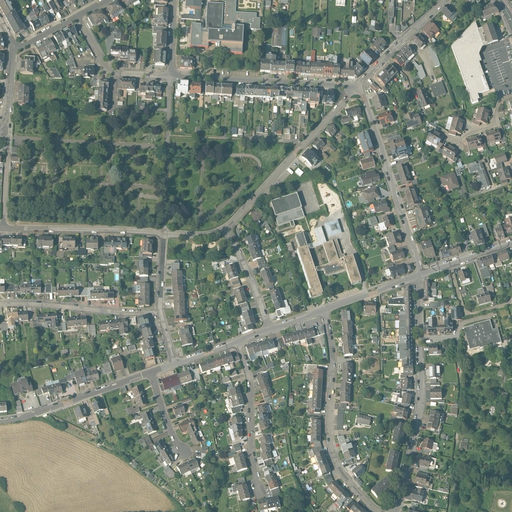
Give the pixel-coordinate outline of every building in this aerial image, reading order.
[(20,24),(11,8),(13,7),(11,1),(9,3),(7,0),(0,4),(0,8),(15,36),(24,31),(26,30),(22,23),(20,24)] [(60,6),(57,0),(56,1),(55,1),(53,2),(59,13),(61,12),(60,11),(62,10),(60,6)] [(130,0),(122,0),(123,0),(121,2),(123,6),(125,4),(127,8),(133,5),(130,0)] [(186,0),(186,9),(195,10),(200,10),(201,0),(186,0)] [(221,32),(208,31),(208,30),(205,30),(201,30),(201,26),(192,25),(190,47),(208,48),(208,43),(221,44),(220,53),(242,54),(244,28),(259,29),(260,19),(256,19),(256,14),(235,13),(236,0),(223,0),(223,4),(221,32)] [(59,13),(53,2),(50,3),(50,4),(49,5),(54,14),(56,13),(56,15),(59,13)] [(121,2),(118,3),(112,6),(117,14),(122,11),(120,7),(123,6),(121,2)] [(455,13),(449,5),(442,12),(449,19),(455,13)] [(499,13),(491,5),(483,12),(485,18),(499,13)] [(117,14),(112,6),(107,9),(104,10),(107,15),(109,13),(113,20),(119,17),(117,14)] [(102,11),(96,14),(101,23),(104,21),(106,25),(108,24),(106,20),(104,16),(107,15),(104,10),(102,12),(102,11)] [(163,10),(158,10),(155,10),(155,16),(154,16),(154,18),(167,19),(168,11),(163,10)] [(200,10),(195,10),(195,18),(192,18),(193,17),(189,17),(181,16),(181,19),(200,21),(200,10)] [(96,14),(91,18),(88,19),(90,23),(92,27),(92,28),(101,23),(96,14)] [(45,16),(44,17),(43,15),(40,16),(40,18),(41,19),(38,20),(42,28),(49,24),(45,16)] [(154,18),(153,18),(154,20),(157,20),(157,26),(161,26),(161,28),(163,28),(163,26),(167,26),(167,19),(154,18)] [(38,20),(30,24),(34,33),(42,28),(38,20)] [(404,21),(399,25),(403,31),(408,28),(404,21)] [(439,32),(431,23),(422,31),(431,40),(439,32)] [(480,65),(479,63),(479,61),(476,55),(479,49),(481,46),(488,43),(482,29),(478,30),(475,23),(474,24),(452,48),(472,105),(478,103),(478,101),(476,96),(478,95),(489,91),(483,73),(482,69),(481,67),(480,65)] [(498,42),(492,25),(482,29),(488,43),(488,46),(498,42)] [(114,40),(121,40),(121,30),(115,30),(115,26),(110,26),(110,33),(114,33),(114,40)] [(272,28),(271,48),(286,49),(288,27),(279,26),(279,28),(272,28)] [(73,27),(67,30),(71,38),(74,37),(75,39),(78,37),(75,32),(76,32),(73,27)] [(312,29),(312,38),(320,38),(320,34),(324,34),(324,30),(321,30),(321,29),(312,29)] [(67,30),(61,34),(65,42),(67,45),(69,43),(67,41),(71,38),(67,30)] [(61,34),(54,37),(61,50),(64,48),(61,44),(65,42),(61,34)] [(166,35),(156,35),(156,48),(165,48),(166,35)] [(427,43),(419,35),(412,42),(420,49),(423,46),(427,43)] [(387,46),(380,39),(374,46),(375,47),(374,48),(380,53),(382,51),(382,52),(383,52),(384,52),(384,51),(385,50),(384,49),(387,46)] [(53,47),(49,40),(42,44),(49,56),(53,63),(57,61),(53,54),(56,52),(53,47)] [(481,67),(482,69),(484,69),(479,55),(482,48),(488,46),(488,43),(481,46),(476,55),(479,61),(479,63),(480,65),(481,67)] [(49,56),(42,44),(35,48),(42,60),(49,56)] [(433,46),(428,48),(435,68),(440,66),(433,46)] [(407,47),(401,54),(407,60),(409,62),(414,57),(414,56),(415,55),(414,54),(415,52),(411,49),(410,50),(407,47)] [(120,50),(111,49),(111,57),(120,58),(120,50)] [(128,50),(120,50),(120,58),(119,61),(128,61),(128,52),(128,50)] [(376,59),(368,51),(364,55),(365,56),(362,59),(361,58),(363,61),(369,67),(376,59)] [(136,52),(128,52),(128,61),(127,64),(135,64),(136,56),(136,52)] [(158,53),(155,53),(155,66),(164,67),(165,54),(164,54),(158,53)] [(407,60),(401,54),(394,60),(401,67),(407,60)] [(267,64),(260,63),(260,74),(270,74),(270,59),(271,55),(266,55),(266,61),(267,62),(267,64)] [(293,65),(288,65),(288,62),(289,62),(290,57),(286,56),(285,75),(293,76),(293,65)] [(34,59),(24,58),(24,63),(21,63),(21,67),(33,68),(33,63),(34,63),(34,59)] [(72,58),(65,62),(68,68),(76,68),(72,58)] [(189,58),(186,58),(186,59),(180,59),(180,67),(182,69),(192,70),(192,60),(189,60),(189,58)] [(282,66),(273,65),(273,64),(275,63),(275,59),(270,59),(270,74),(281,75),(282,66)] [(323,67),(312,67),(314,66),(314,62),(311,62),(310,67),(310,77),(322,77),(323,68),(323,67)] [(330,68),(325,67),(325,68),(323,68),(322,77),(331,78),(332,63),(329,62),(328,65),(330,68)] [(366,68),(361,63),(358,66),(364,72),(366,68)] [(296,65),(293,65),(293,76),(300,76),(301,66),(296,65)] [(393,68),(390,65),(384,73),(391,80),(398,73),(393,68)] [(308,67),(301,66),(300,76),(310,77),(310,67),(308,67)] [(364,72),(358,66),(357,67),(357,69),(355,69),(355,79),(357,78),(364,72)] [(419,67),(416,68),(420,80),(426,77),(421,66),(419,67)] [(33,68),(21,67),(20,74),(33,75),(33,68)] [(88,68),(84,68),(83,68),(83,71),(84,71),(84,77),(84,79),(90,79),(90,77),(94,78),(94,68),(88,68)] [(348,69),(339,68),(339,78),(348,79),(348,69)] [(56,69),(51,69),(51,72),(53,73),(52,76),(54,76),(54,79),(62,79),(56,69)] [(391,80),(384,73),(377,80),(385,87),(391,80)] [(127,81),(118,81),(117,97),(121,98),(121,92),(120,92),(120,91),(127,91),(127,81)] [(136,82),(127,81),(127,91),(135,92),(136,82)] [(441,83),(430,87),(432,95),(433,95),(435,98),(445,94),(441,83)] [(188,85),(176,84),(176,94),(187,95),(188,85)] [(155,85),(146,85),(146,94),(154,94),(155,85)] [(201,85),(188,85),(187,95),(190,95),(190,97),(191,97),(191,98),(194,98),(194,95),(200,95),(201,85)] [(221,87),(206,86),(205,96),(212,96),(212,101),(215,101),(215,102),(220,102),(221,97),(221,87)] [(232,87),(221,87),(221,97),(223,97),(223,98),(226,98),(226,97),(231,97),(232,87)] [(245,88),(237,87),(236,91),(235,91),(235,94),(236,94),(236,97),(245,98),(245,88)] [(20,88),(19,88),(18,96),(28,97),(29,89),(20,88)] [(253,88),(245,88),(245,98),(253,98),(253,88)] [(262,89),(253,88),(253,98),(261,99),(262,89)] [(99,89),(98,92),(95,92),(95,96),(98,97),(107,97),(108,90),(99,89)] [(270,89),(262,89),(261,99),(269,99),(270,89)] [(278,90),(270,89),(269,99),(269,101),(272,101),(272,99),(278,100),(278,90)] [(287,90),(278,90),(278,100),(277,108),(282,108),(282,100),(286,100),(287,90)] [(294,91),(287,90),(286,100),(285,110),(290,111),(290,100),(293,100),(294,91)] [(309,92),(301,91),(300,106),(299,125),(303,125),(304,120),(305,105),(308,106),(309,92)] [(317,92),(309,92),(308,106),(318,106),(319,96),(316,96),(317,92)] [(425,92),(417,94),(423,109),(431,106),(425,92)] [(334,93),(326,93),(325,104),(333,104),(334,93)] [(28,97),(18,96),(18,107),(28,107),(28,97)] [(382,96),(373,99),(377,111),(387,108),(384,100),(383,101),(382,96)] [(107,97),(98,97),(98,102),(96,102),(96,105),(107,105),(107,97)] [(358,108),(345,112),(347,118),(339,121),(341,126),(353,122),(354,123),(357,122),(358,121),(358,120),(362,119),(358,108)] [(490,112),(478,109),(477,113),(478,113),(477,116),(488,118),(488,115),(489,116),(490,112)] [(390,113),(379,116),(382,126),(388,124),(392,123),(391,119),(392,119),(390,113)] [(413,117),(410,119),(409,116),(404,118),(408,129),(421,124),(418,115),(413,117)] [(488,118),(477,116),(477,119),(476,119),(475,122),(487,125),(488,121),(487,121),(488,118)] [(459,121),(453,119),(452,123),(453,123),(452,126),(462,128),(463,126),(464,126),(465,122),(459,121)] [(332,126),(325,133),(331,139),(337,132),(335,131),(336,129),(332,126)] [(462,128),(452,126),(451,129),(450,132),(456,134),(461,135),(462,132),(462,131),(462,128)] [(498,130),(495,131),(495,132),(492,133),(495,143),(498,142),(498,143),(502,142),(500,136),(498,130)] [(348,137),(343,131),(340,135),(348,142),(348,140),(348,137)] [(436,133),(433,131),(427,141),(430,143),(433,144),(438,135),(435,133),(436,133)] [(492,133),(489,133),(485,134),(489,145),(492,144),(495,143),(492,133)] [(359,136),(357,137),(360,146),(369,143),(366,134),(359,136)] [(438,135),(433,144),(435,145),(435,146),(438,148),(442,142),(444,137),(441,136),(438,135)] [(480,136),(476,137),(477,138),(474,139),(477,149),(480,148),(480,149),(483,148),(482,142),(480,136)] [(474,139),(471,140),(470,139),(466,140),(468,146),(470,152),(474,151),(473,150),(477,149),(474,139)] [(324,146),(318,140),(312,147),(318,152),(319,151),(320,152),(322,150),(321,149),(324,146)] [(403,141),(389,146),(392,153),(405,148),(403,141)] [(369,143),(360,146),(363,155),(364,155),(369,154),(373,152),(369,143)] [(450,147),(447,145),(445,150),(441,156),(444,157),(445,156),(447,158),(452,149),(450,147)] [(405,148),(392,153),(394,161),(402,159),(408,157),(405,148)] [(17,150),(12,149),(11,164),(20,165),(20,158),(17,158),(17,150)] [(455,150),(452,149),(447,158),(450,159),(450,160),(453,162),(456,157),(459,151),(456,150),(455,150)] [(317,161),(308,152),(301,159),(311,167),(317,161)] [(504,155),(494,159),(497,165),(497,166),(501,164),(507,162),(504,155)] [(372,159),(360,163),(362,172),(375,167),(372,159)] [(490,186),(481,164),(469,169),(471,174),(478,172),(481,180),(477,181),(480,190),(490,186)] [(409,173),(406,166),(397,169),(400,176),(409,173)] [(503,170),(498,172),(499,177),(509,174),(508,169),(503,170)] [(409,173),(400,176),(403,185),(411,182),(409,173)] [(509,174),(499,177),(501,183),(507,181),(511,179),(509,174)] [(366,177),(359,179),(362,187),(379,181),(378,176),(373,178),(372,175),(366,177)] [(454,176),(441,180),(444,187),(448,186),(450,191),(458,188),(454,176)] [(413,188),(404,191),(410,208),(419,205),(413,188)] [(376,189),(363,193),(365,197),(363,197),(365,202),(367,201),(373,199),(378,198),(376,189)] [(295,195),(270,204),(277,227),(289,223),(290,227),(291,229),(294,228),(292,222),(303,218),(295,195)] [(385,202),(370,207),(372,215),(387,210),(385,202)] [(420,211),(415,212),(417,217),(417,219),(418,221),(430,217),(427,208),(420,211)] [(258,210),(252,216),(251,215),(247,219),(254,226),(263,215),(258,210)] [(369,225),(371,225),(372,227),(378,225),(376,217),(367,219),(369,225)] [(390,217),(382,219),(384,224),(378,226),(380,233),(386,231),(386,229),(393,226),(390,217)] [(430,217),(418,221),(419,224),(418,224),(420,230),(433,225),(430,217)] [(510,220),(509,219),(508,220),(507,221),(507,222),(506,222),(507,227),(501,229),(504,237),(511,234),(511,220),(511,221),(510,220)] [(337,221),(323,226),(328,239),(341,235),(337,221)] [(500,226),(498,227),(499,230),(494,232),(495,233),(493,234),(495,239),(496,238),(498,241),(500,241),(505,239),(504,237),(501,229),(500,226)] [(294,238),(298,251),(296,251),(309,293),(307,293),(309,300),(311,300),(322,296),(315,274),(323,272),(325,279),(329,277),(346,272),(351,287),(361,284),(358,277),(352,258),(344,260),(343,256),(341,257),(336,241),(326,245),(321,229),(313,231),(317,244),(306,248),(302,235),(294,238)] [(480,232),(471,235),(471,238),(469,238),(471,243),(473,242),(475,249),(485,246),(480,232)] [(397,234),(386,238),(389,248),(401,244),(400,242),(400,241),(398,236),(397,234)] [(255,237),(244,240),(245,243),(247,242),(249,248),(256,245),(258,245),(255,237)] [(11,239),(1,239),(1,242),(0,241),(0,250),(1,251),(1,247),(11,247),(11,239)] [(20,239),(11,239),(11,247),(20,247),(20,248),(21,248),(21,243),(21,239),(20,239)] [(53,240),(37,240),(37,249),(53,249),(53,240)] [(74,241),(63,240),(62,250),(74,250),(74,241)] [(116,240),(104,240),(104,250),(105,248),(110,248),(110,250),(111,250),(111,249),(115,249),(116,240)] [(125,241),(116,240),(115,249),(115,250),(116,250),(116,248),(118,248),(120,251),(125,251),(125,250),(125,243),(125,241)] [(97,241),(90,241),(90,242),(86,242),(86,251),(90,251),(90,250),(97,250),(97,241)] [(152,243),(142,242),(142,243),(143,243),(143,248),(142,256),(151,257),(152,243)] [(428,243),(426,244),(426,245),(421,246),(425,258),(428,257),(429,259),(433,258),(433,256),(435,255),(430,242),(428,243)] [(289,255),(291,258),(295,257),(290,243),(284,245),(288,255),(289,255)] [(249,248),(248,248),(250,255),(258,252),(256,245),(249,248)] [(459,245),(449,249),(451,257),(462,254),(459,245)] [(449,249),(440,252),(441,254),(439,254),(441,260),(443,259),(443,260),(451,257),(449,249)] [(258,252),(250,255),(253,262),(261,259),(263,258),(263,257),(264,257),(262,251),(258,252)] [(396,253),(391,255),(393,262),(404,258),(401,251),(396,253)] [(506,251),(497,255),(500,260),(501,263),(509,259),(506,251)] [(492,257),(485,259),(487,268),(488,269),(489,268),(489,267),(494,265),(492,257)] [(485,259),(478,262),(483,276),(489,274),(488,269),(487,268),(485,259)] [(500,260),(495,262),(496,268),(503,266),(501,263),(500,260)] [(233,266),(225,269),(227,275),(236,272),(233,266)] [(394,268),(388,270),(389,270),(391,276),(390,278),(390,279),(392,280),(393,279),(394,278),(395,277),(396,278),(400,277),(399,276),(403,275),(403,270),(402,266),(394,268)] [(268,271),(261,273),(263,280),(271,278),(268,271)] [(466,271),(459,274),(462,283),(466,282),(466,281),(469,280),(466,271)] [(227,275),(224,276),(226,283),(238,278),(236,272),(227,275)] [(271,278),(263,280),(265,287),(272,285),(273,285),(271,278)] [(30,287),(20,287),(21,295),(30,295),(30,287)] [(40,287),(30,287),(30,295),(40,294),(40,287)] [(78,289),(68,290),(69,298),(78,298),(78,289)] [(410,289),(402,290),(402,293),(397,293),(398,298),(404,298),(405,298),(410,297),(410,294),(410,292),(410,293),(410,289)] [(69,298),(68,290),(58,290),(58,298),(69,298)] [(242,290),(233,293),(236,299),(244,296),(242,290)] [(277,290),(269,292),(271,298),(279,296),(277,290)] [(436,290),(430,291),(430,290),(425,291),(425,299),(429,299),(430,299),(430,297),(436,297),(436,290)] [(484,295),(477,297),(479,306),(491,303),(489,293),(484,294),(484,295)] [(244,296),(236,299),(238,305),(246,303),(244,296)] [(279,296),(271,298),(273,305),(281,303),(279,296)] [(183,300),(174,300),(174,309),(184,309),(184,305),(182,305),(182,301),(183,301),(183,300)] [(281,303),(273,305),(276,312),(284,309),(281,303)] [(375,304),(365,304),(365,307),(366,314),(375,314),(375,304)] [(184,309),(174,309),(174,322),(186,321),(186,317),(184,317),(184,314),(183,314),(183,310),(184,310),(184,309)] [(448,315),(448,319),(448,320),(448,322),(444,322),(445,327),(445,333),(448,332),(448,334),(450,334),(450,332),(453,332),(452,321),(462,320),(462,315),(461,315),(460,310),(452,310),(452,315),(448,315)] [(251,312),(242,315),(244,321),(253,319),(251,312)] [(349,312),(341,313),(341,318),(342,328),(351,327),(349,312)] [(27,313),(17,314),(18,323),(28,322),(27,313)] [(17,314),(7,315),(8,323),(9,329),(14,328),(13,323),(18,323),(17,314)] [(56,315),(46,316),(47,324),(52,324),(53,330),(57,329),(56,315)] [(46,316),(37,316),(37,325),(47,324),(46,316)] [(442,323),(441,317),(436,317),(436,318),(437,328),(437,333),(440,333),(440,335),(442,335),(442,333),(445,333),(445,327),(444,322),(442,323)] [(86,318),(76,319),(76,328),(86,327),(86,318)] [(142,332),(150,330),(146,318),(138,321),(140,327),(138,328),(140,333),(142,332)] [(436,318),(432,318),(432,322),(428,322),(429,326),(429,333),(429,334),(432,333),(432,335),(434,335),(434,333),(437,333),(437,328),(436,318)] [(76,319),(66,320),(66,328),(76,328),(76,319)] [(253,319),(244,321),(246,328),(251,326),(255,325),(253,319)] [(126,321),(118,322),(119,330),(120,337),(128,336),(127,327),(126,321)] [(490,321),(475,325),(475,326),(463,329),(464,333),(466,333),(469,347),(468,347),(469,351),(479,348),(480,349),(484,348),(483,347),(497,343),(497,344),(501,343),(498,331),(493,332),(490,321)] [(118,322),(108,323),(109,331),(119,330),(118,322)] [(108,323),(98,324),(99,332),(109,331),(108,323)] [(351,327),(342,328),(343,337),(350,337),(352,336),(351,327)] [(188,328),(179,330),(180,339),(190,337),(189,333),(188,333),(187,330),(188,329),(188,328)] [(150,330),(142,332),(143,336),(142,336),(144,342),(150,340),(152,339),(151,336),(150,330)] [(312,330),(303,334),(305,340),(306,341),(309,340),(310,340),(315,338),(312,330)] [(303,333),(296,335),(298,342),(298,343),(305,340),(303,334),(303,333)] [(295,335),(289,337),(291,344),(292,344),(298,342),(296,335),(295,335)] [(289,336),(282,338),(284,346),(291,344),(289,337),(289,336)] [(190,337),(180,339),(182,347),(192,345),(191,341),(190,342),(189,338),(190,338),(190,337)] [(343,337),(342,338),(343,347),(351,346),(350,337),(343,337)] [(284,346),(282,338),(277,340),(280,349),(285,348),(284,346)] [(144,342),(142,342),(144,346),(143,346),(144,352),(151,350),(152,349),(151,346),(152,346),(150,340),(144,342)] [(277,340),(272,342),(275,350),(277,349),(278,350),(280,350),(280,349),(277,340)] [(272,342),(265,344),(268,351),(268,352),(275,350),(272,342)] [(265,343),(258,346),(261,352),(261,353),(268,351),(265,344),(265,343)] [(258,345),(251,347),(251,346),(246,348),(251,362),(256,360),(254,355),(261,352),(258,346),(258,345)] [(351,346),(343,347),(344,357),(352,356),(351,346)] [(438,347),(429,347),(430,355),(441,355),(441,349),(438,349),(438,347)] [(144,352),(143,352),(144,356),(143,356),(145,362),(146,362),(153,359),(152,356),(153,356),(151,350),(144,352)] [(412,355),(412,352),(406,352),(400,353),(400,361),(402,361),(412,360),(412,357),(412,355)] [(238,355),(234,356),(234,354),(230,355),(233,363),(240,361),(238,355)] [(230,355),(221,358),(224,366),(226,372),(230,370),(228,365),(233,363),(230,355)] [(119,358),(111,360),(115,373),(123,370),(119,358)] [(221,358),(212,362),(215,369),(215,372),(220,370),(220,369),(219,368),(224,366),(221,358)] [(153,359),(146,362),(147,365),(144,366),(145,370),(155,366),(153,359)] [(212,362),(202,365),(205,373),(209,372),(209,371),(215,369),(212,362)] [(351,366),(342,365),(342,375),(351,375),(351,366)] [(440,367),(430,367),(430,380),(436,379),(436,376),(440,376),(440,367)] [(412,368),(403,368),(403,376),(406,376),(412,376),(412,368)] [(89,370),(83,371),(84,376),(86,384),(87,384),(92,382),(90,374),(89,370)] [(74,374),(73,374),(75,379),(77,388),(84,386),(84,385),(86,384),(84,376),(83,371),(74,374)] [(95,372),(90,374),(92,382),(93,382),(99,381),(96,371),(95,371),(95,372)] [(188,372),(177,376),(177,377),(180,386),(187,383),(187,382),(191,380),(188,372)] [(316,372),(313,372),(313,375),(313,382),(321,382),(322,372),(316,372)] [(351,375),(342,375),(342,384),(349,385),(350,385),(351,375)] [(259,378),(256,379),(259,385),(267,383),(264,376),(259,378)] [(177,377),(169,379),(173,389),(180,386),(177,377)] [(169,379),(161,382),(162,386),(165,392),(173,389),(169,379)] [(411,381),(403,381),(402,389),(412,390),(412,386),(411,386),(411,381)] [(26,382),(21,383),(22,385),(12,388),(15,396),(29,392),(27,387),(26,382)] [(321,382),(313,382),(312,392),(321,392),(321,382)] [(267,383),(259,385),(261,392),(269,389),(267,383)] [(59,386),(54,387),(56,395),(62,393),(60,384),(59,385),(59,386)] [(342,384),(341,384),(340,394),(349,395),(349,385),(342,384)] [(54,387),(48,389),(48,388),(41,390),(43,395),(49,394),(50,397),(56,395),(54,387)] [(140,388),(132,390),(133,394),(134,394),(135,400),(143,397),(142,394),(140,388)] [(238,389),(229,392),(229,393),(230,393),(232,398),(240,396),(238,389)] [(269,389),(261,392),(264,399),(270,397),(271,396),(269,389)] [(442,391),(431,391),(431,400),(442,400),(442,391)] [(321,392),(312,392),(312,401),(320,401),(321,392)] [(349,395),(340,394),(340,404),(346,404),(348,405),(349,395)] [(410,395),(407,394),(406,395),(403,395),(402,399),(401,404),(404,404),(409,406),(411,397),(409,396),(410,395)] [(232,398),(228,399),(231,410),(233,409),(232,405),(233,405),(242,402),(240,396),(232,398)] [(143,397),(135,400),(137,405),(138,409),(146,407),(144,400),(143,397)] [(16,414),(22,412),(19,401),(14,402),(16,414)] [(320,401),(312,401),(311,411),(319,411),(320,411),(320,401)] [(100,402),(91,405),(95,414),(103,411),(100,402)] [(242,402),(233,405),(232,405),(233,409),(231,410),(232,413),(236,412),(236,409),(242,407),(243,407),(242,402)] [(182,406),(175,408),(175,409),(172,410),(175,417),(180,415),(181,415),(185,414),(182,406)] [(265,407),(257,409),(259,416),(265,414),(267,414),(265,407)] [(83,408),(74,411),(78,422),(79,425),(85,422),(84,420),(87,419),(83,408)] [(135,408),(125,411),(128,419),(133,417),(134,421),(138,420),(135,408)] [(403,410),(394,409),(393,413),(397,414),(396,418),(406,420),(408,411),(403,410)] [(444,415),(432,412),(430,421),(441,423),(442,423),(444,415)] [(259,416),(258,416),(260,424),(266,422),(267,421),(265,414),(259,416)] [(149,415),(141,418),(142,422),(143,421),(145,427),(152,424),(151,421),(149,415)] [(370,419),(356,416),(355,424),(359,425),(360,424),(364,425),(364,426),(369,427),(370,419)] [(239,419),(231,421),(233,428),(239,426),(241,425),(239,419)] [(190,421),(179,426),(183,434),(187,432),(188,434),(189,434),(190,437),(197,434),(197,433),(195,428),(193,424),(192,425),(190,421)] [(441,423),(430,421),(428,429),(439,432),(441,423)] [(260,424),(258,424),(260,431),(268,428),(266,422),(260,424)] [(152,424),(145,427),(147,432),(146,433),(148,437),(156,434),(154,428),(153,428),(152,424)] [(404,426),(396,424),(391,443),(400,445),(402,437),(403,434),(402,434),(404,426)] [(233,428),(231,428),(232,435),(240,433),(241,432),(239,426),(233,428)] [(240,433),(232,435),(234,441),(241,438),(240,433)] [(199,439),(197,434),(190,437),(192,440),(191,441),(194,446),(202,442),(200,439),(199,439)] [(144,449),(151,445),(147,437),(138,442),(140,446),(142,445),(144,449)] [(263,439),(259,441),(261,448),(267,446),(269,445),(267,438),(263,439)] [(433,442),(425,440),(423,449),(424,449),(432,451),(435,452),(437,444),(432,443),(433,442)] [(161,443),(153,447),(156,451),(156,450),(159,455),(166,451),(164,448),(161,443)] [(346,446),(340,448),(343,455),(352,452),(350,445),(346,446)] [(261,448),(260,448),(262,455),(268,453),(270,453),(267,446),(261,448)] [(313,451),(310,451),(313,458),(314,458),(313,457),(322,454),(321,450),(313,451)] [(167,454),(166,451),(159,455),(163,460),(162,461),(164,464),(162,465),(165,469),(166,468),(169,466),(169,467),(170,466),(170,465),(173,463),(168,454),(167,454)] [(352,452),(343,455),(345,462),(351,460),(354,459),(352,452)] [(398,454),(390,452),(385,471),(394,473),(396,465),(397,462),(396,462),(398,454)] [(262,455),(261,456),(263,462),(270,460),(268,453),(262,455)] [(322,454),(313,457),(314,458),(315,457),(317,463),(316,463),(316,464),(325,461),(322,454)] [(242,456),(233,459),(235,466),(244,463),(242,456)] [(426,459),(421,458),(419,466),(428,468),(434,469),(436,460),(427,458),(426,459)] [(195,460),(189,463),(189,464),(186,465),(190,472),(194,469),(195,470),(199,468),(195,460)] [(325,461),(316,464),(316,465),(317,464),(319,469),(318,470),(318,471),(327,468),(325,461)] [(244,463),(235,466),(237,473),(246,470),(244,463)] [(186,465),(183,467),(183,466),(177,469),(180,477),(184,475),(184,474),(190,472),(186,465)] [(266,470),(262,471),(265,478),(273,475),(275,474),(273,467),(272,467),(266,470)] [(364,473),(358,467),(356,469),(352,473),(357,479),(364,473)] [(168,468),(163,472),(165,475),(164,476),(169,482),(175,476),(168,468)] [(327,468),(318,471),(319,471),(320,471),(321,476),(320,476),(321,477),(329,474),(327,468)] [(428,476),(418,474),(415,484),(425,486),(430,487),(432,478),(427,477),(428,476)] [(273,475),(265,478),(268,485),(275,482),(273,475)] [(385,479),(371,492),(377,498),(383,493),(385,491),(391,485),(385,479)] [(275,482),(268,485),(270,492),(278,489),(275,482)] [(308,483),(302,486),(305,493),(311,490),(308,483)] [(338,489),(333,484),(327,490),(328,489),(333,494),(338,489)] [(246,486),(238,488),(238,487),(231,489),(233,494),(237,493),(238,496),(247,494),(246,486)] [(343,494),(338,489),(333,494),(337,499),(336,499),(337,500),(343,494)] [(424,491),(419,490),(418,492),(414,492),(412,500),(422,502),(424,491)] [(247,494),(238,496),(240,503),(249,500),(247,494)] [(348,499),(343,494),(337,500),(338,500),(342,504),(342,505),(340,507),(344,511),(345,509),(347,507),(344,503),(348,499)] [(273,499),(265,501),(267,510),(271,509),(271,510),(275,509),(276,510),(280,509),(277,499),(277,498),(273,499)] [(265,501),(257,503),(258,511),(263,511),(268,511),(267,510),(265,501)] [(355,506),(352,503),(347,507),(345,509),(348,511),(349,511),(355,506)]
